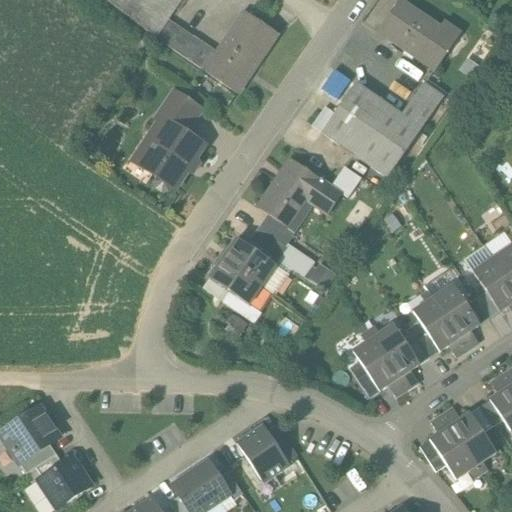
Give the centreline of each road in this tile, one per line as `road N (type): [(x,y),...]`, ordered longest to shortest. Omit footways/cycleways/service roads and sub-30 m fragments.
road 1 (residential): [(150,378),(173,264),(356,0)]
road 2 (residential): [(121,498),(278,394)]
road 3 (residential): [(511,352),(374,445)]
road 4 (residential): [(121,498),(57,400),(57,377)]
road 5 (residential): [(278,394),(150,378)]
